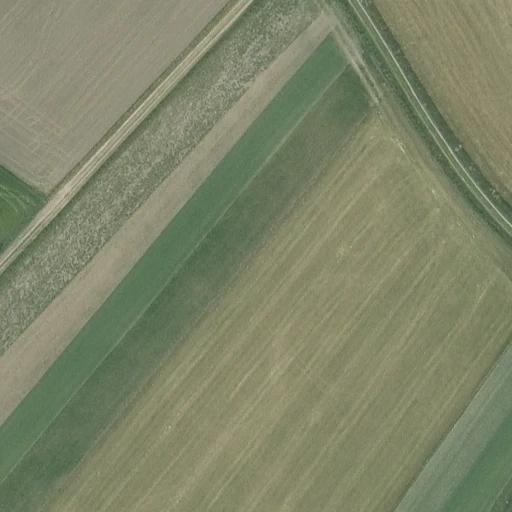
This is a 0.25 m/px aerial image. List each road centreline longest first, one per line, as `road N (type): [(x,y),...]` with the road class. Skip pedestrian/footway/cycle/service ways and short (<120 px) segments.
road 1 (track): [(0,269),(250,0)]
road 2 (track): [(345,0),(446,157),(511,233)]
